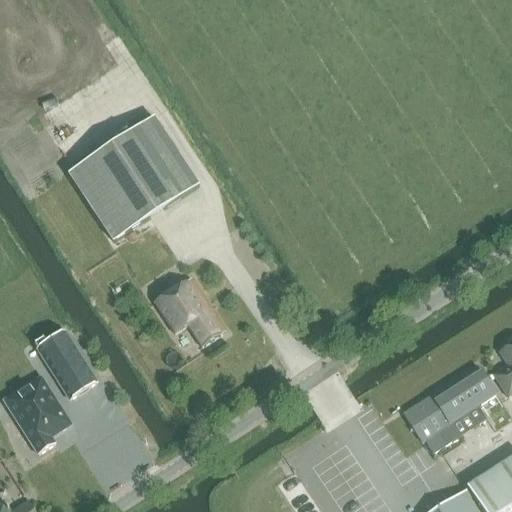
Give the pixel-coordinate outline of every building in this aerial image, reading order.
[(115,245),(200,189),(155,120),(70,176),(115,245)] [(227,334),(192,281),(155,306),(190,358),(227,334)] [(65,335),(38,352),(71,402),(98,385),(65,335)] [(508,367),(493,377),(508,399),(511,396),(511,340),(509,343),(508,348),(500,354),(508,367)] [(450,386),(403,415),(421,444),(424,443),(432,456),(457,440),(449,427),(464,417),(472,430),(486,422),(478,408),(480,406),(494,397),(495,397),(477,368),(450,386)] [(42,380),(5,403),(39,457),(56,447),(52,440),(72,427),(42,380)] [(511,511),(511,458),(463,490),(464,492),(432,511),(511,511)] [(14,511),(8,511),(3,503),(0,505),(0,511),(33,511),(28,504),(14,511)]
